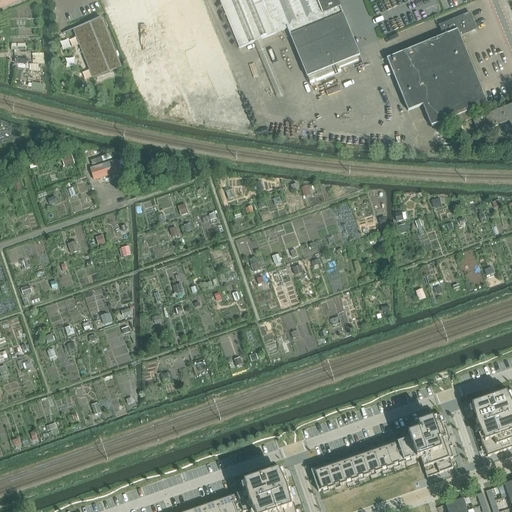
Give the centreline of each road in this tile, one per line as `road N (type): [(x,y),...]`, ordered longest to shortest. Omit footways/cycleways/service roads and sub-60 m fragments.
road 1 (residential): [(111,511),(292,449)]
road 2 (residential): [(292,449),(449,394)]
road 3 (track): [(0,246),(124,202)]
